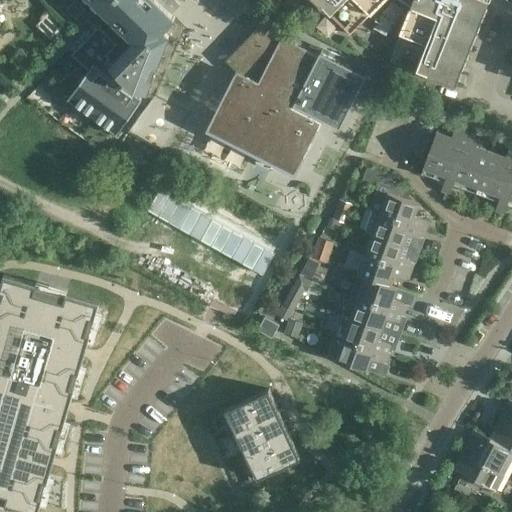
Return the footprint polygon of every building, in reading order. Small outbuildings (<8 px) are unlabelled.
[(76,17),(85,8),(76,0),(75,0),(67,8),(76,17)] [(93,0),(135,39),(112,64),(134,86),(146,90),(168,35),(162,30),(174,18),(170,14),(179,5),(173,0),(93,0)] [(315,0),(322,7),(323,5),(331,13),(337,7),(357,27),(383,0),(407,0),(412,4),(393,51),(420,61),(416,69),(427,73),(426,74),(453,86),(487,0),(315,0)] [(339,125),(366,73),(321,50),(318,56),(288,41),(291,34),(255,16),(216,54),(240,77),(232,92),(226,88),(207,126),(292,169),(320,115),(339,125)] [(56,17),(48,25),(56,34),(64,25),(56,17)] [(126,121),(141,99),(93,64),(68,99),(116,134),(126,121)] [(446,191),(466,132),(454,128),(451,137),(436,131),(423,167),(446,175),(441,190),(446,191)] [(477,186),(490,151),(476,146),(479,137),(466,132),(446,191),(450,193),(456,179),(477,186)] [(505,156),(490,151),(477,186),(501,195),(496,209),(500,211),(511,177),(511,148),(508,147),(505,156)] [(370,210),(373,211),(380,213),(427,229),(430,220),(416,215),(420,203),(408,199),(412,188),(400,183),(402,178),(368,166),(363,179),(379,185),(370,210)] [(510,199),(511,199),(511,177),(500,211),(505,213),(510,199)] [(331,216),(344,221),(351,202),(338,197),(331,216)] [(420,250),(427,229),(380,213),(373,211),(366,231),(373,233),(420,250)] [(373,233),(366,253),(412,270),(420,250),(373,233)] [(309,256),(325,261),(332,240),(316,235),(309,256)] [(357,269),(362,250),(350,247),(345,266),(357,269)] [(366,253),(359,273),(391,285),(395,274),(409,279),(412,270),(366,253)] [(297,273),(285,294),(297,299),(302,289),(305,290),(310,280),(297,273)] [(359,273),(352,294),(406,313),(409,306),(412,307),(416,295),(398,288),(391,285),(359,273)] [(5,502),(38,511),(43,496),(40,495),(44,480),(47,481),(59,442),(55,441),(59,426),(63,428),(75,386),(71,385),(76,371),(79,372),(90,333),(87,332),(91,317),(94,318),(99,302),(66,292),(64,300),(35,291),(37,284),(4,274),(0,286),(0,290),(2,291),(0,299),(0,492),(7,495),(5,502)] [(285,294),(275,313),(286,319),(297,299),(285,294)] [(352,294),(345,314),(398,333),(402,323),(406,313),(352,294)] [(345,314),(338,334),(391,353),(394,345),(398,333),(345,314)] [(256,328),(271,337),(278,324),(262,315),(256,328)] [(282,332),(295,336),(301,321),(288,316),(282,332)] [(391,353),(338,334),(330,355),(365,368),(365,370),(386,378),(391,366),(388,365),(390,358),(389,358),(391,353)] [(269,388),(226,409),(236,432),(280,411),(269,388)] [(511,400),(510,400),(503,413),(502,415),(495,427),(491,436),(476,428),(475,430),(511,450),(511,400)] [(280,411),(236,432),(247,455),(290,434),(280,411)] [(511,457),(511,450),(475,430),(454,469),(495,491),(511,457)] [(290,434),(247,455),(258,478),(301,457),(290,434)]
